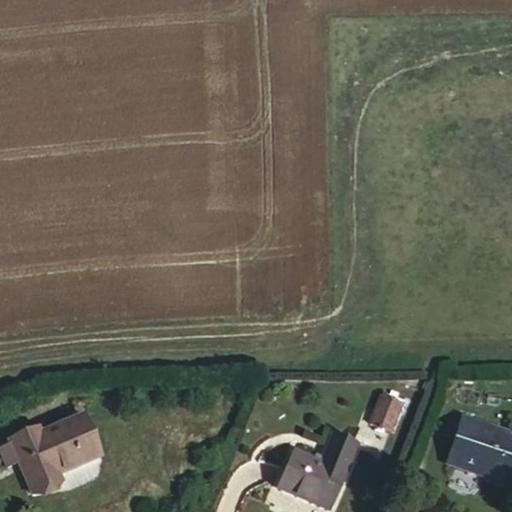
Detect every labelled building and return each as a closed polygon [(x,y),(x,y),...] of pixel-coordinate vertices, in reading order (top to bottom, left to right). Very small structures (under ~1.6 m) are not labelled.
[(381,398),(370,426),(388,434),(400,405),(381,398)] [(17,438),(25,458),(34,454),(45,483),(66,474),(63,467),(106,450),(92,413),(50,430),(47,424),(17,436),(17,438)] [(462,417),(447,463),(511,482),(511,431),(511,434),(462,417)] [(295,453),(279,489),(330,511),(358,447),(334,436),(322,465),(295,453)] [(12,463),(25,458),(17,438),(5,441),(12,463)] [(34,454),(25,458),(36,487),(45,483),(34,454)]
